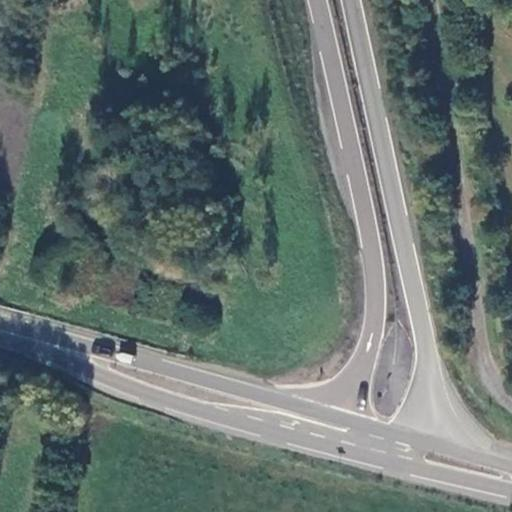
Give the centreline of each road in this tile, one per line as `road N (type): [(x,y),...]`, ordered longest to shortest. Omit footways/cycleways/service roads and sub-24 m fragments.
road 1 (trunk): [(439,458),(427,347),(348,0)]
road 2 (trunk): [(312,0),(374,261),(377,307),(346,432)]
road 3 (track): [(511,394),(489,358),(433,0)]
road 4 (secondary): [(0,325),(346,432)]
